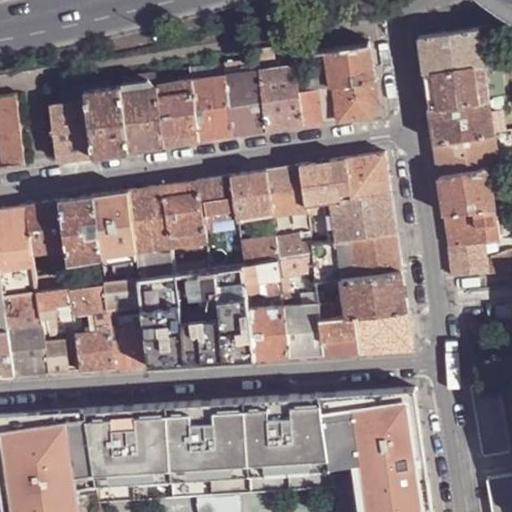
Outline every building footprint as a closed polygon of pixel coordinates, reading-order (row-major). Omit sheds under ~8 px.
[(417,37),(420,54),(423,71),(483,62),(477,28),(417,37)] [(325,51),(329,86),(332,85),(374,80),(369,45),(325,51)] [(305,72),(308,89),(315,88),(329,86),(325,51),(314,53),(303,55),(305,68),(305,72)] [(294,66),(294,69),(305,68),(303,55),(292,56),(294,66)] [(423,71),(428,106),(488,97),(483,62),(423,71)] [(222,68),(224,76),(258,71),(257,63),(222,68)] [(266,130),(302,125),(297,90),(294,74),(294,69),(294,66),(258,71),(266,130)] [(232,135),(266,130),(258,71),(224,76),(232,135)] [(294,74),(297,90),(308,89),(305,72),(294,74)] [(207,139),(232,135),(224,76),(217,77),(196,80),(198,95),(202,96),(207,139)] [(197,140),(207,139),(202,96),(198,95),(196,80),(189,81),(197,140)] [(332,85),(338,120),(370,115),(377,105),(374,80),(332,85)] [(162,145),(197,140),(189,81),(154,86),(162,145)] [(92,155),(127,150),(119,91),(118,85),(84,90),(85,101),(92,155)] [(320,122),(338,120),(332,85),(329,86),(315,88),(320,122)] [(127,150),(162,145),(154,86),(119,91),(127,150)] [(302,125),(320,122),(315,88),(308,89),(297,90),(302,125)] [(503,94),(488,97),(493,132),(508,129),(503,94)] [(0,138),(20,136),(15,96),(0,97),(0,138)] [(433,141),(493,132),(488,97),(428,106),(433,141)] [(58,160),(92,155),(85,101),(50,106),(58,160)] [(433,141),(434,146),(494,136),(493,132),(433,141)] [(0,154),(1,160),(2,167),(23,164),(20,136),(0,138),(0,154)] [(434,146),(438,175),(489,167),(498,165),(494,136),(434,146)] [(346,157),(352,196),(390,191),(385,152),(346,157)] [(346,157),(300,164),(306,203),(325,200),(332,199),(352,196),(346,157)] [(300,164),(265,169),(271,209),(271,214),(306,210),(306,203),(300,164)] [(438,175),(444,213),(494,206),(489,167),(438,175)] [(265,169),(231,174),(236,213),(242,213),(271,209),(265,169)] [(197,178),(202,218),(236,213),(231,174),(197,178)] [(162,183),(170,243),(205,238),(204,233),(204,227),(202,218),(197,178),(162,183)] [(162,183),(128,188),(136,249),(170,243),(162,183)] [(128,188),(94,193),(102,254),(136,249),(128,188)] [(395,231),(390,191),(352,196),(332,199),(336,239),(351,237),(395,231)] [(66,251),(67,259),(102,254),(94,193),(58,198),(64,240),(66,251)] [(24,204),(29,245),(64,240),(58,198),(24,204)] [(306,210),(307,212),(327,210),(325,200),(306,203),(306,210)] [(0,269),(32,265),(31,256),(29,245),(24,204),(0,207),(0,269)] [(444,213),(449,246),(481,242),(498,239),(494,206),(444,213)] [(202,218),(204,227),(210,226),(238,222),(236,213),(202,218)] [(296,218),(299,238),(310,237),(307,216),(296,218)] [(401,269),(395,231),(351,237),(356,275),(401,269)] [(288,234),(275,237),(278,258),(291,256),(288,234)] [(242,250),(243,263),(276,258),(278,258),(275,237),(274,236),(241,241),(242,250)] [(356,275),(351,237),(336,239),(311,243),(312,253),(310,253),(312,272),(314,282),(319,281),(340,278),(356,275)] [(29,245),(31,256),(66,251),(64,240),(29,245)] [(449,246),(454,275),(486,273),(484,261),(481,242),(449,246)] [(170,243),(136,249),(138,264),(173,258),(170,243)] [(102,254),(106,282),(138,277),(140,277),(138,264),(136,249),(102,254)] [(219,254),(221,266),(242,263),(243,263),(242,250),(219,254)] [(484,261),(486,273),(500,271),(511,269),(511,253),(505,250),(484,261)] [(276,258),(278,277),(286,276),(312,272),(310,253),(291,256),(278,258),(276,258)] [(184,261),(185,271),(209,266),(208,258),(184,261)] [(242,263),(244,282),(260,280),(278,277),(276,258),(243,263),(242,263)] [(143,319),(150,365),(203,361),(254,358),(247,308),(245,292),(244,282),(242,263),(221,266),(209,266),(185,271),(174,272),(140,277),(138,277),(141,303),(143,319)] [(0,269),(0,286),(1,297),(35,292),(32,265),(0,269)] [(407,309),(401,269),(356,275),(340,278),(342,291),(345,316),(354,315),(407,309)] [(279,284),(280,292),(288,291),(286,276),(278,277),(279,284)] [(102,283),(106,308),(110,307),(141,303),(138,277),(106,282),(102,283)] [(319,281),(321,294),(342,291),(340,278),(319,281)] [(244,282),(245,292),(260,289),(260,280),(244,282)] [(69,287),(73,314),(90,312),(106,309),(106,308),(102,283),(93,283),(71,286),(69,287)] [(272,285),(273,297),(280,296),(280,292),(279,284),(272,285)] [(35,292),(39,319),(45,318),(59,316),(73,314),(69,287),(35,292)] [(307,292),(308,304),(317,304),(315,294),(315,291),(307,292)] [(39,319),(35,292),(1,297),(6,328),(11,374),(46,372),(44,351),(42,340),(39,319)] [(317,305),(319,319),(334,318),(332,303),(322,305),(317,305)] [(288,356),(324,354),(319,319),(317,305),(317,304),(308,304),(282,306),(288,356)] [(247,308),(254,358),(288,356),(282,306),(247,308)] [(111,329),(113,329),(110,307),(106,308),(106,309),(90,312),(93,332),(111,329)] [(412,348),(407,309),(354,315),(359,351),(412,348)] [(59,316),(60,322),(74,321),(73,314),(59,316)] [(324,354),(359,351),(354,315),(345,316),(334,318),(319,319),(324,354)] [(123,366),(150,365),(143,319),(117,322),(120,338),(123,366)] [(0,374),(11,374),(6,328),(0,328),(0,374)] [(80,369),(116,367),(112,339),(111,329),(93,332),(76,334),(77,343),(78,347),(79,362),(80,369)] [(112,339),(116,367),(123,366),(120,338),(116,338),(112,339)] [(63,370),(67,370),(64,349),(44,351),(46,372),(63,370)] [(490,478),(491,477),(511,473),(511,382),(497,384),(509,451),(487,454),(486,454),(485,454),(484,453),(483,453),(482,452),(481,451),(481,450),(486,482),(487,481),(487,480),(488,479),(489,478),(490,478)] [(486,454),(487,454),(509,451),(497,384),(469,386),(481,450),(481,451),(482,452),(483,453),(484,453),(485,454),(486,454)] [(430,511),(413,387),(380,389),(318,393),(332,487),(335,511),(430,511)] [(332,487),(318,393),(247,398),(84,408),(98,502),(332,487)] [(99,511),(98,502),(84,408),(30,411),(0,413),(0,487),(3,511),(99,511)] [(487,481),(486,482),(491,511),(511,511),(511,473),(491,477),(490,478),(489,478),(488,479),(487,480),(487,481)]
